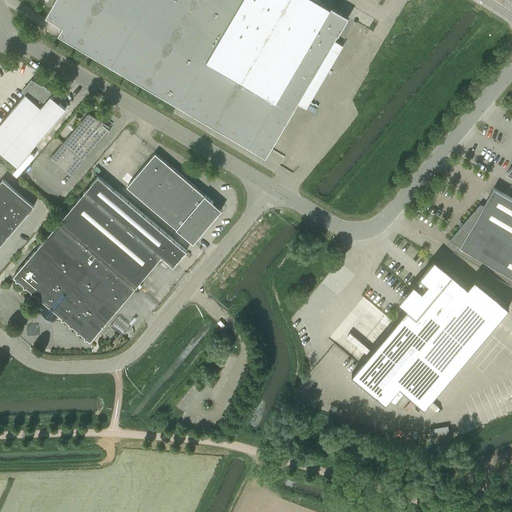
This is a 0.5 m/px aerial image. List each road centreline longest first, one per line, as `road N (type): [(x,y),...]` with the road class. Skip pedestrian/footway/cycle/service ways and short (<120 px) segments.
road 1 (unclassified): [(454,511),(213,442),(0,435)]
road 2 (unclassified): [(274,190),(125,360),(42,367),(0,338)]
road 3 (unclassified): [(511,66),(375,226),(346,230),(274,190)]
road 4 (unclassified): [(274,190),(17,36)]
